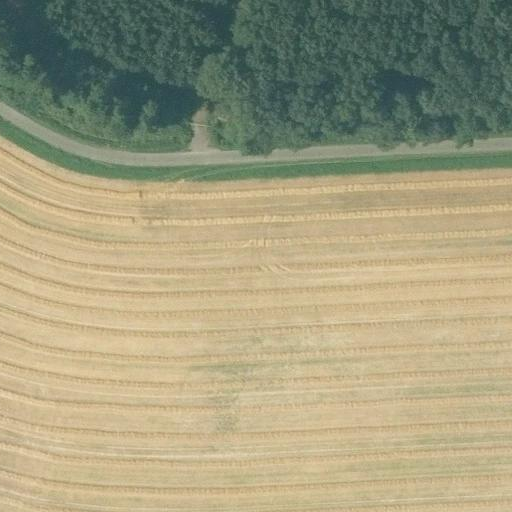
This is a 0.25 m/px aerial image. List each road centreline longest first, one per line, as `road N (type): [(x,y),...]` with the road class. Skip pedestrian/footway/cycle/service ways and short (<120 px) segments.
road 1 (unclassified): [(0,109),(40,135),(123,161),(511,149)]
road 2 (track): [(199,161),(198,114),(243,0)]
